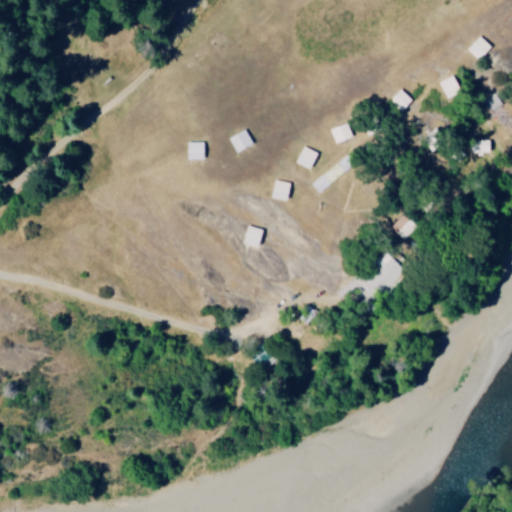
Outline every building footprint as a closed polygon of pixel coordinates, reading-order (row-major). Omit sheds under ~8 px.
[(353,137),(348,122),(331,128),(337,143),(353,137)] [(239,152),(254,143),(246,129),(231,138),(239,152)] [(205,159),(205,142),(189,141),(189,159),(205,159)] [(312,168),(318,152),(303,146),(297,162),(312,168)] [(321,193),(354,162),(346,153),(312,184),(321,193)] [(289,200),(293,183),(276,179),(272,197),(289,200)] [(245,243),(261,246),(265,229),(248,226),(245,243)] [(377,295),(405,271),(389,253),(362,276),(377,295)]
